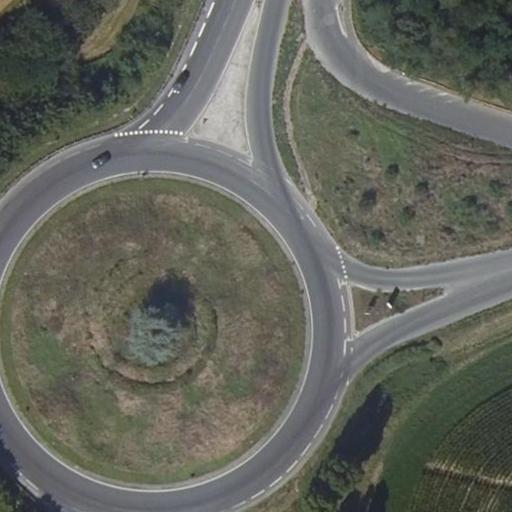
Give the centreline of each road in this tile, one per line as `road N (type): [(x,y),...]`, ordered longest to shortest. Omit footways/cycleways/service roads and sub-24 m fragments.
road 1 (unclassified): [(511,139),(411,107),(359,76),(322,34),(318,0)]
road 2 (secondary): [(260,0),(127,157)]
road 3 (secondary): [(270,202),(260,0)]
road 4 (secondary): [(217,497),(289,443),(325,360)]
road 5 (unclassified): [(479,278),(368,268),(307,251)]
road 6 (unclassified): [(325,360),(479,278)]
road 7 (secondary): [(53,481),(133,509),(217,497)]
road 8 (secondary): [(127,157),(67,176),(0,239)]
road 9 (secondary): [(270,202),(203,164),(127,157)]
